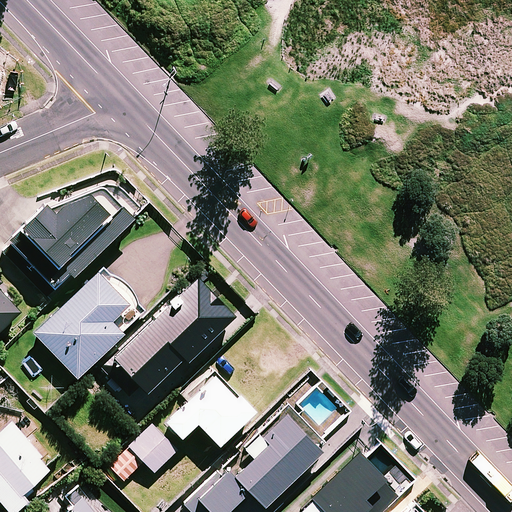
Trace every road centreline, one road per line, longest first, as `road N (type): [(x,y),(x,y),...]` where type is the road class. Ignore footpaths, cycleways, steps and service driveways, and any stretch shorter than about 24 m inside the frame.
road 1 (tertiary): [(118,95),(511,506)]
road 2 (tertiary): [(20,0),(118,95)]
road 3 (residential): [(0,153),(95,113),(118,95)]
